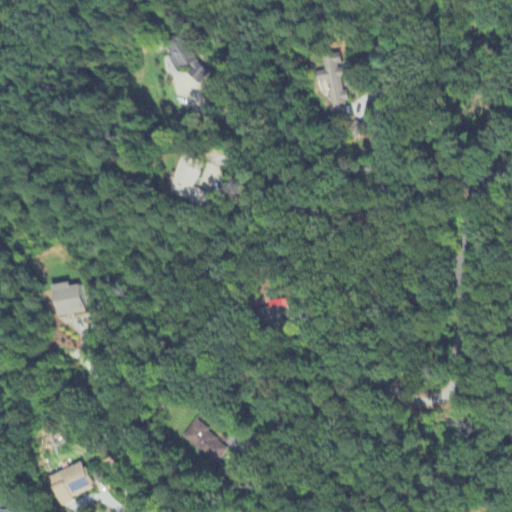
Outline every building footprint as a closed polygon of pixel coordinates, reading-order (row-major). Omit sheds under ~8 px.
[(210,80),(194,38),(175,45),(179,57),(176,58),(181,73),(193,68),(199,85),(210,80)] [(329,82),(334,119),(348,117),(347,109),(352,108),(350,92),(346,92),(344,82),(348,81),(346,67),(345,68),(343,53),(325,56),(327,72),(318,74),(320,84),(329,82)] [(171,195),(208,209),(213,196),(197,190),(207,162),(186,154),(171,195)] [(59,320),(88,315),(82,284),(53,289),(59,320)] [(290,307),(290,302),(273,302),(274,326),(299,325),(299,306),(290,307)] [(216,466),(229,447),(195,422),(181,441),(216,466)] [(52,477),(62,504),(98,491),(88,464),(52,477)]
